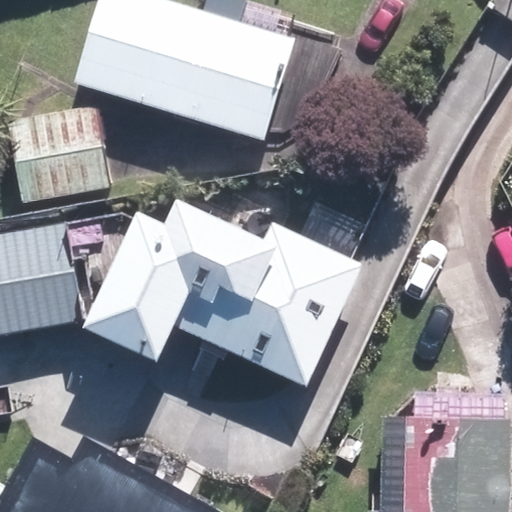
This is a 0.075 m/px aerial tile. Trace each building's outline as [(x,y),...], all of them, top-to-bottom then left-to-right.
[(98,0),(73,86),(267,143),(296,39),(161,0),(98,0)] [(24,205),(113,190),(99,107),(12,122),(24,205)] [(86,333),(161,369),(178,330),(309,390),(366,267),(273,224),(265,240),(180,200),(168,228),(141,216),(86,333)] [(0,336),(84,323),(67,225),(0,235),(0,336)] [(404,511),(511,511),(511,485),(511,420),(406,420),(404,511)]
